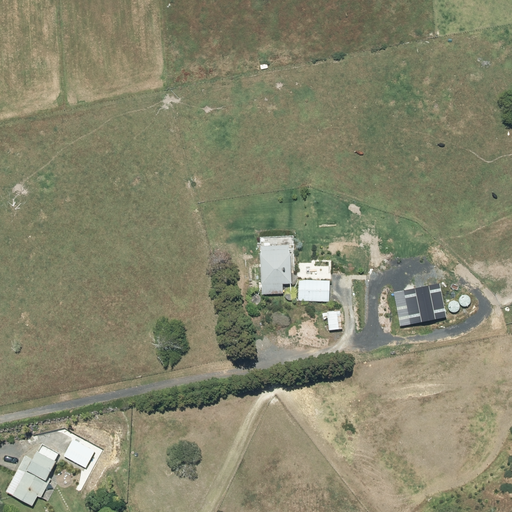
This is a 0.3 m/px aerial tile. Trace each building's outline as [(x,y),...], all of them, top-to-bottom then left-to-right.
[(261,241),(262,294),(285,293),(284,281),(295,280),(294,240),(261,241)] [(300,278),(300,300),(330,300),(330,279),(300,278)] [(330,310),(331,329),(345,328),(344,309),(330,310)] [(65,454),(87,466),(96,451),(74,439),(65,454)] [(8,489),(34,502),(39,492),(43,494),(52,477),(50,475),(63,452),(43,441),(35,458),(27,453),(8,489)]
